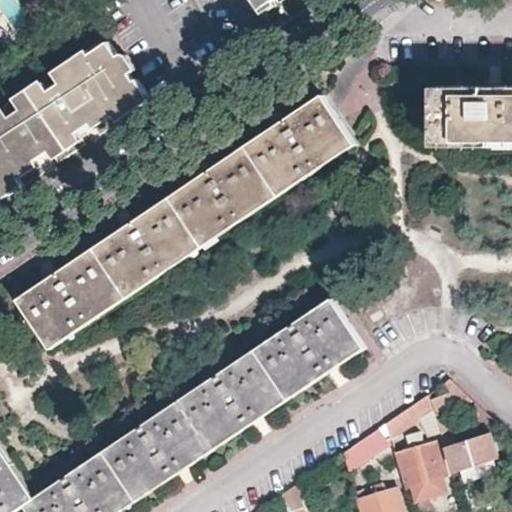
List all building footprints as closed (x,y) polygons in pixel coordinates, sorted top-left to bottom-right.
[(251,0),(257,10),(271,0),(251,0)] [(148,92),(135,73),(132,75),(126,68),(132,62),(120,46),(113,49),(104,35),(87,48),(82,41),(48,65),(55,76),(44,82),(37,73),(9,92),(15,102),(6,109),(0,101),(0,192),(34,170),(148,92)] [(511,144),(511,83),(437,84),(437,144),(511,144)] [(54,347),(358,142),(323,93),(20,298),(54,347)] [(38,511),(121,511),(161,486),(367,346),(334,298),(40,495),(0,437),(0,511),(15,511),(31,501),(38,511)] [(452,378),(442,385),(450,392),(431,399),(435,413),(450,409),(457,406),(454,398),(455,397),(492,434),(494,434),(498,433),(496,421),(452,378)] [(387,422),(392,440),(399,437),(397,432),(420,416),(424,429),(430,432),(439,429),(435,413),(431,399),(429,394),(387,422)] [(459,445),(450,409),(435,413),(439,429),(445,449),(450,447),(459,445)] [(388,445),(378,428),(344,451),(350,471),(388,445)] [(432,476),(442,473),(446,472),(447,469),(438,437),(423,441),(420,429),(408,432),(412,444),(397,449),(408,483),(410,483),(432,476)] [(500,456),(494,434),(492,434),(459,445),(450,447),(457,469),(462,467),(467,482),(499,471),(495,457),(500,456)] [(446,489),(442,473),(432,476),(410,483),(414,498),(446,489)] [(404,511),(396,484),(367,492),(364,479),(353,482),(356,495),(359,495),(363,511),(404,511)]
